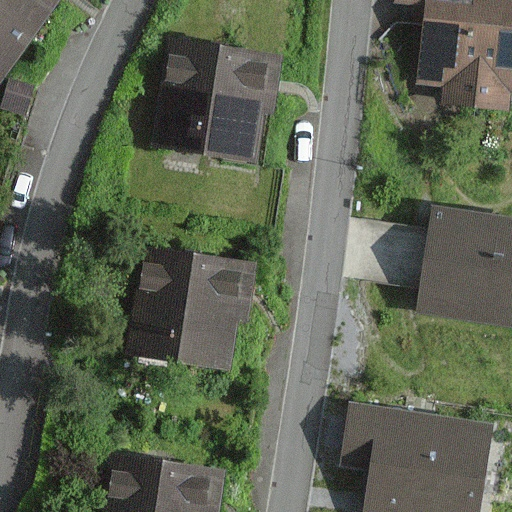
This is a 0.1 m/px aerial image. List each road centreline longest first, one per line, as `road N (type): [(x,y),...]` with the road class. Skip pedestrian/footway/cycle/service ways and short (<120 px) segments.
road 1 (residential): [(286,511),(359,0)]
road 2 (residential): [(0,470),(28,299),(69,144),(131,0)]
